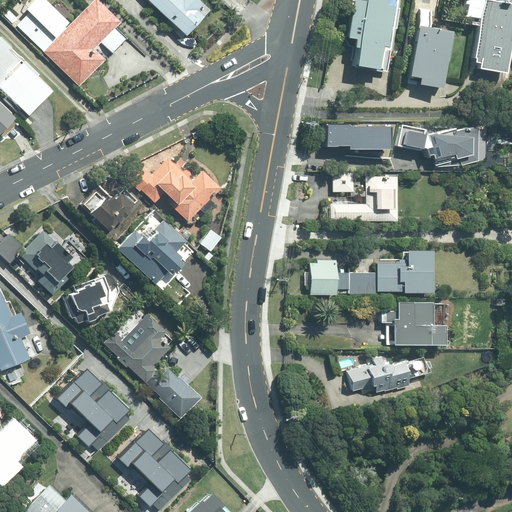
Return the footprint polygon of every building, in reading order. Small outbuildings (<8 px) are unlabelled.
[(46,0),(35,0),(13,23),(79,85),(104,58),(93,48),(120,21),(97,0),(92,0),(70,23),(46,0)] [(149,0),(186,35),(210,10),(199,0),(149,0)] [(396,0),(352,0),(348,36),(355,37),(354,45),(359,46),(356,65),(387,70),(396,0)] [(511,35),(511,3),(495,0),(469,0),(466,15),(480,18),(473,57),(476,57),(475,61),(479,62),(478,67),(505,72),(511,35)] [(451,28),(419,23),(411,75),(420,76),(419,83),(442,87),(451,28)] [(0,88),(27,114),(53,86),(0,35),(0,88)] [(0,131),(15,116),(0,101),(0,131)] [(359,126),(337,132),(346,164),(367,159),(369,166),(400,157),(403,165),(422,160),(423,166),(460,162),(475,157),(476,150),(476,122),(464,122),(464,127),(453,130),(451,125),(428,131),(426,125),(396,134),(394,125),(361,134),(359,126)] [(141,159),(131,150),(116,162),(137,182),(143,174),(178,208),(209,176),(190,158),(181,167),(156,144),(141,159)] [(351,170),(331,170),(331,190),(351,190),(351,170)] [(124,191),(111,179),(102,189),(86,174),(69,193),(98,219),(124,191)] [(395,174),(364,174),(365,202),(330,202),(330,219),(395,218),(395,174)] [(142,202),(111,236),(151,271),(182,238),(142,202)] [(46,209),(40,215),(52,228),(59,222),(46,209)] [(222,238),(211,228),(199,243),(209,252),(222,238)] [(35,232),(22,244),(43,270),(60,257),(52,250),(58,244),(46,229),(39,235),(35,232)] [(335,259),(308,259),(308,292),(335,292),(335,288),(347,288),(347,292),(375,292),(375,288),(430,288),(430,247),(405,247),(405,261),(376,261),(376,272),(335,272),(335,259)] [(115,298),(119,289),(114,275),(105,272),(72,285),(74,289),(60,295),(69,318),(74,316),(77,324),(111,310),(108,301),(115,298)] [(510,286),(494,286),(494,304),(509,304),(510,286)] [(0,290),(0,350),(24,339),(0,290)] [(392,320),(392,341),(443,341),(443,322),(430,322),(430,299),(396,299),(396,308),(380,308),(380,320),(392,320)] [(169,399),(189,380),(162,352),(150,358),(145,344),(157,333),(142,314),(124,328),(115,311),(97,324),(169,399)] [(374,362),(346,370),(352,388),(373,382),(375,390),(385,387),(385,389),(409,382),(407,376),(426,371),(421,353),(388,363),(387,358),(382,359),(381,354),(372,357),(374,362)] [(128,409),(83,366),(51,399),(67,414),(73,408),(86,421),(73,435),(96,457),(131,419),(124,413),(128,409)] [(0,411),(0,464),(7,457),(2,451),(22,429),(2,409),(0,411)] [(196,475),(149,426),(114,459),(128,474),(129,473),(144,488),(137,494),(149,506),(151,504),(158,511),(196,475)] [(193,442),(177,426),(170,433),(185,449),(193,442)] [(201,455),(191,456),(191,468),(201,468),(201,455)] [(53,486),(38,470),(13,496),(28,511),(94,511),(61,478),(53,486)] [(228,511),(208,491),(185,511),(178,511),(176,511),(228,511)]
